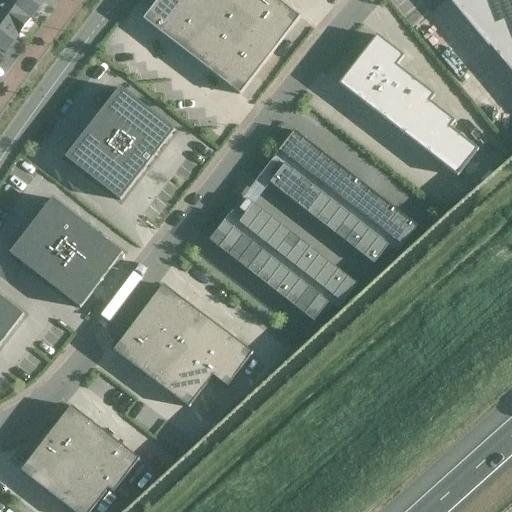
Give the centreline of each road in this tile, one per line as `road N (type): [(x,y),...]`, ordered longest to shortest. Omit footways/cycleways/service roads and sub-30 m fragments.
road 1 (residential): [(366,0),(67,382),(28,419),(0,430)]
road 2 (unclassified): [(0,163),(115,0)]
road 3 (residential): [(0,99),(70,0)]
